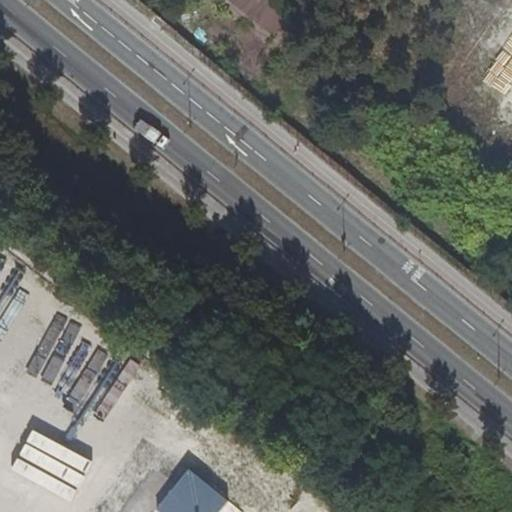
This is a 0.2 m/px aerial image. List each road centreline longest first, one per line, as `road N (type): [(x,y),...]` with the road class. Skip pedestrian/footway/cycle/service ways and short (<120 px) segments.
road 1 (primary): [(1,0),(511,419)]
road 2 (primary): [(511,361),(69,0)]
